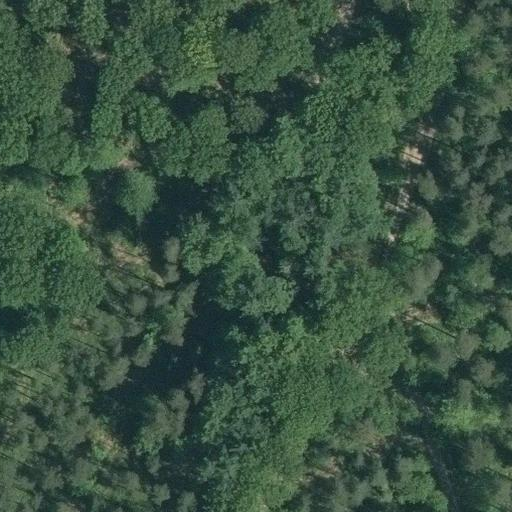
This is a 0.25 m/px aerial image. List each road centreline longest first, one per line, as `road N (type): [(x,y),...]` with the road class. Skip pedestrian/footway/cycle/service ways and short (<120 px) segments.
road 1 (track): [(327,358),(289,304),(277,271),(277,235),(280,197),(349,0)]
road 2 (track): [(381,257),(404,206),(463,0)]
road 3 (track): [(460,511),(381,257)]
road 4 (track): [(327,358),(254,511)]
